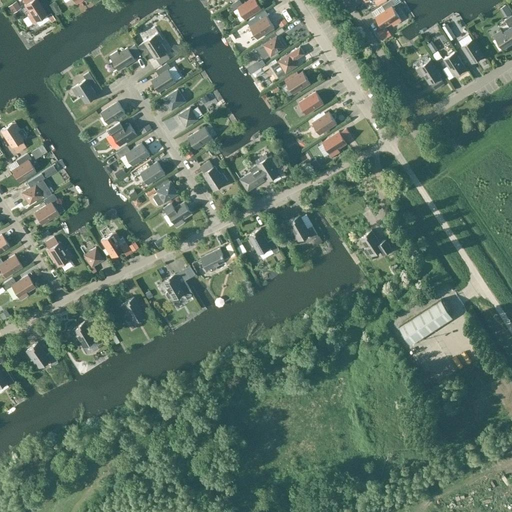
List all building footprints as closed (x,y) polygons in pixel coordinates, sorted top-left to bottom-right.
[(22,0),(25,4),(24,5),(30,14),(27,15),(33,23),(47,14),(37,0),(22,0)] [(256,0),(248,0),(243,4),(239,0),(238,0),(229,6),(232,12),(238,8),(245,19),(262,8),(256,0)] [(393,25),(401,20),(392,6),(396,4),(393,0),(390,0),(382,5),(385,10),(375,17),(383,28),(392,23),(393,25)] [(511,21),(511,20),(511,7),(506,0),(505,0),(500,4),(511,21)] [(284,11),(278,16),(282,22),(289,17),(284,11)] [(250,27),(258,38),(274,28),(267,16),(259,21),(256,16),(247,22),(250,27)] [(503,49),(511,43),(511,27),(503,32),(501,30),(493,35),(503,49)] [(158,32),(144,42),(155,59),(156,58),(160,64),(169,58),(165,52),(167,51),(161,42),(163,40),(158,32)] [(277,36),(263,44),(271,56),(284,47),(277,36)] [(436,38),(432,41),(438,50),(443,47),(436,38)] [(472,63),(484,55),(473,39),(461,46),(472,63)] [(117,50),(110,56),(119,70),(136,59),(135,58),(141,54),(135,44),(129,48),(128,47),(119,53),(117,50)] [(300,47),(278,61),(286,73),(298,65),(293,60),(304,53),(300,47)] [(454,76),(466,68),(455,51),(443,59),(454,76)] [(257,72),(268,65),(261,54),(250,62),(257,72)] [(435,89),(444,83),(440,77),(441,76),(431,59),(416,69),(421,77),(424,75),(430,84),(431,83),(435,89)] [(159,75),(151,80),(159,92),(176,81),(169,69),(171,68),(167,62),(156,70),(159,75)] [(303,71),(286,82),(294,94),(310,83),(303,71)] [(86,79),(72,88),(77,96),(80,94),(86,103),(97,95),(91,85),(96,82),(89,72),(83,75),(86,79)] [(277,78),(268,84),(272,89),(281,83),(277,78)] [(178,89),(164,98),(172,109),(186,101),(178,89)] [(316,91),(299,102),(307,114),(323,103),(316,91)] [(118,101),(101,112),(109,124),(118,118),(120,120),(125,116),(124,114),(125,113),(118,101)] [(198,119),(190,107),(179,115),(186,126),(198,119)] [(329,111),(312,122),(320,134),(337,123),(329,111)] [(20,129),(14,121),(0,130),(11,147),(12,146),(16,152),(26,146),(22,140),(23,139),(17,130),(20,129)] [(112,134),(120,145),(137,134),(129,122),(122,127),(118,122),(108,129),(112,134)] [(205,126),(188,137),(196,149),(213,138),(205,126)] [(149,137),(156,132),(154,128),(146,133),(149,137)] [(322,142),(332,156),(340,151),(338,148),(347,143),(346,141),(352,137),(346,128),(340,132),(339,131),(322,142)] [(127,145),(117,152),(120,158),(126,154),(133,165),(150,154),(142,143),(130,150),(127,145)] [(256,153),(258,158),(269,152),(266,147),(256,153)] [(19,165),(11,170),(19,182),(36,171),(28,160),(31,158),(27,153),(16,160),(19,165)] [(257,164),(254,167),(259,175),(262,173),(268,181),(279,173),(274,165),(276,163),(271,155),(257,164)] [(213,167),(210,160),(200,166),(204,173),(203,173),(214,190),(228,181),(223,173),(220,175),(215,166),(213,167)] [(157,161),(141,172),(148,184),(165,173),(157,161)] [(259,175),(254,167),(250,169),(251,172),(240,179),(248,191),(260,183),(256,177),(259,175)] [(170,181),(157,190),(164,202),(178,193),(170,181)] [(35,183),(22,192),(29,204),(43,195),(35,183)] [(130,194),(134,202),(143,197),(138,190),(130,194)] [(46,205),(34,212),(42,224),(58,213),(51,202),(57,199),(53,193),(43,200),(46,205)] [(174,208),(171,203),(164,207),(177,226),(185,221),(183,219),(192,213),(184,201),(174,208)] [(368,212),(373,208),(368,201),(363,205),(368,212)] [(308,228),(300,215),(293,218),(294,219),(288,223),(293,232),(292,233),(291,234),(293,238),(295,239),(296,238),(298,241),(310,234),(313,239),(318,236),(312,225),(308,228)] [(271,247),(261,228),(254,232),(254,233),(248,237),(253,245),(252,246),(251,248),(254,252),(256,253),(257,252),(258,254),(271,247)] [(380,242),(372,230),(365,234),(365,235),(359,239),(365,248),(364,249),(364,250),(367,255),(369,255),(370,254),(371,257),(383,249),(386,253),(392,249),(385,239),(380,242)] [(115,231),(101,240),(111,257),(123,250),(126,255),(131,251),(122,237),(120,239),(115,231)] [(2,234),(0,235),(0,251),(9,246),(2,234)] [(48,248),(47,249),(58,266),(72,257),(67,249),(65,251),(59,242),(58,242),(54,236),(44,242),(48,248)] [(239,238),(233,241),(236,247),(242,243),(239,238)] [(96,270),(93,265),(103,259),(96,247),(84,255),(91,266),(89,268),(92,273),(96,270)] [(220,247),(201,257),(207,270),(210,269),(210,270),(212,271),(216,269),(217,267),(216,266),(225,261),(223,256),(224,255),(220,247)] [(0,267),(6,277),(22,266),(15,254),(3,262),(0,257),(0,267)] [(183,287),(175,274),(168,278),(169,278),(162,282),(168,291),(167,292),(166,294),(168,298),(170,298),(172,298),(173,300),(185,293),(188,298),(194,295),(187,284),(183,287)] [(28,275),(16,282),(12,277),(2,284),(5,289),(11,286),(20,300),(28,295),(26,292),(35,286),(28,275)] [(144,315),(133,296),(127,300),(127,301),(121,305),(126,314),(125,314),(124,317),(126,321),(129,321),(130,321),(131,323),(144,315)] [(441,299),(399,327),(410,344),(453,316),(441,299)] [(92,334),(84,321),(77,325),(78,326),(71,330),(77,339),(75,340),(75,342),(77,346),(80,346),(81,346),(82,348),(94,341),(97,346),(103,342),(97,332),(92,334)] [(476,336),(466,341),(471,352),(481,347),(476,336)] [(46,354),(37,342),(31,346),(31,347),(25,351),(31,360),(30,361),(30,362),(30,363),(33,367),(35,367),(36,366),(37,368),(49,360),(52,365),(58,361),(51,351),(46,354)] [(8,372),(3,375),(0,369),(0,386),(6,382),(9,387),(15,383),(8,372)]
